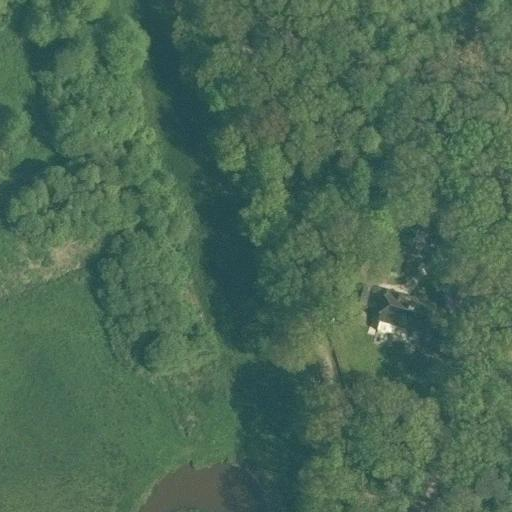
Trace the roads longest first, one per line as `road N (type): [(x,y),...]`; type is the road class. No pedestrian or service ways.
road 1 (track): [(242,38),(281,132),(298,260),(357,478),(386,511)]
road 2 (track): [(424,511),(473,344),(511,91)]
